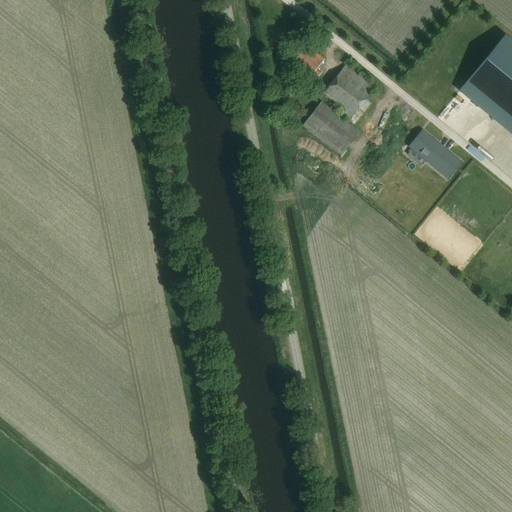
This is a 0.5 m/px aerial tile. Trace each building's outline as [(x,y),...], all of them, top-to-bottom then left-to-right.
[(511,41),(505,35),(460,91),(479,107),(511,133),(511,41)] [(319,77),(322,73),(317,69),(324,60),(304,44),(296,54),(299,56),(296,59),(319,77)] [(366,99),(376,87),(346,64),(323,94),(343,109),(339,114),(348,121),(358,109),(364,113),(371,104),(366,99)] [(387,133),(371,121),(354,143),(364,150),(357,159),(372,170),(379,162),(370,156),(387,133)] [(411,151),(399,167),(435,194),(447,178),(411,151)]
